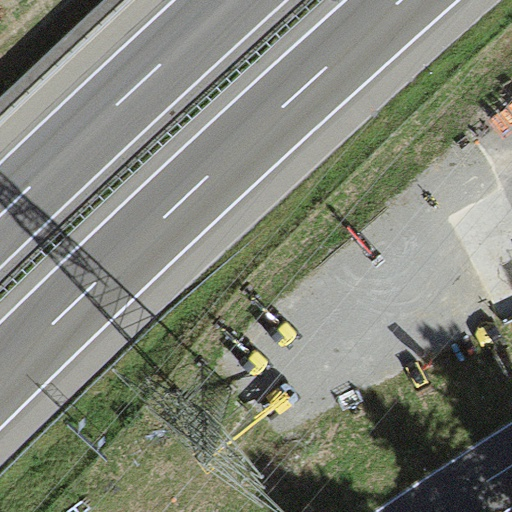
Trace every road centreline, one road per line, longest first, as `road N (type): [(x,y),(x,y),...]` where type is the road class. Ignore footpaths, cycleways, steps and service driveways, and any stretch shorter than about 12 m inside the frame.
road 1 (motorway): [(0,375),(401,0)]
road 2 (motorway): [(230,0),(0,216)]
